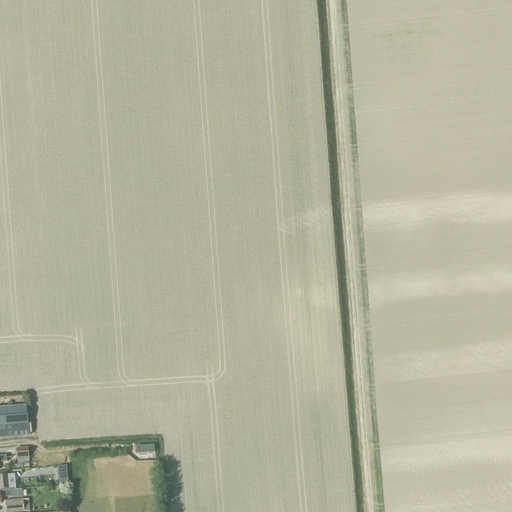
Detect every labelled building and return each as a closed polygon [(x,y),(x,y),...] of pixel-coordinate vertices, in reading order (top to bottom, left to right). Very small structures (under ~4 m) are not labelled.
[(0,437),(22,435),(29,435),(28,423),(26,405),(0,407),(0,437)] [(28,454),(16,455),(16,458),(17,458),(17,462),(29,461),(28,454)] [(57,467),(59,485),(67,485),(66,466),(57,467)] [(0,503),(0,504),(0,501),(0,497),(12,497),(22,497),(21,489),(11,490),(5,490),(0,490),(0,503)] [(23,511),(23,500),(22,499),(5,501),(5,511),(17,511),(23,511)]
